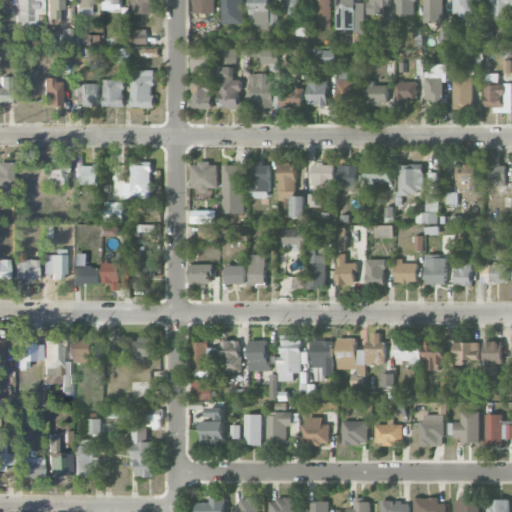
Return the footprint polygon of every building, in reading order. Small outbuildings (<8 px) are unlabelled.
[(0,0),(0,10),(8,10),(9,22),(16,21),(17,28),(33,27),(32,15),(43,14),(42,0),(0,0)] [(62,21),(61,0),(45,0),(46,22),(62,21)] [(94,0),(76,0),(77,15),(95,14),(94,0)] [(121,0),(104,0),(104,9),(121,10),(121,0)] [(155,12),(155,0),(133,0),(134,13),(155,12)] [(215,0),(193,0),(193,13),(215,13),(215,0)] [(222,0),(223,24),(243,23),(242,0),(222,0)] [(249,0),(250,28),(278,28),(278,7),(270,7),(269,0),(249,0)] [(299,0),(282,0),(283,14),(299,14),(299,0)] [(330,0),(314,0),(313,28),(330,28),(330,0)] [(336,0),(336,29),(353,29),(353,43),(364,43),(364,22),(355,22),(355,0),(336,0)] [(369,0),(369,14),(384,14),(384,7),(389,7),(389,0),(369,0)] [(397,0),(397,15),(416,15),(416,0),(397,0)] [(424,0),(424,22),(443,22),(443,0),(424,0)] [(453,0),(454,14),(461,14),(462,22),(474,22),(473,0),(453,0)] [(491,0),(492,20),(511,20),(511,0),(491,0)] [(379,37),(396,36),(395,21),(379,21),(379,37)] [(72,45),(72,28),(61,28),(61,45),(72,45)] [(441,44),(451,44),(451,30),(441,29),(441,44)] [(147,44),(148,30),(134,30),(133,44),(147,44)] [(82,45),(99,46),(100,35),(82,34),(82,45)] [(191,73),(214,73),(214,48),(192,47),(191,73)] [(470,70),(483,71),(483,47),(470,47),(470,70)] [(58,48),(58,63),(72,62),(72,48),(58,48)] [(275,64),(276,49),(250,48),(250,57),(261,57),(260,63),(275,64)] [(335,50),(317,50),(317,65),(335,65),(335,50)] [(426,101),(445,100),(445,65),(432,65),(432,72),(425,72),(426,101)] [(220,108),(240,108),(240,79),(233,80),(233,67),(220,67),(220,108)] [(132,107),(154,107),(154,70),(132,70),(132,107)] [(273,81),(260,82),(260,74),(250,74),(250,107),(274,106),(273,81)] [(485,107),(505,107),(504,85),(499,85),(499,75),(485,75),(485,107)] [(473,76),(454,76),(454,108),(473,109),(473,76)] [(0,103),(10,103),(10,77),(0,77),(0,103)] [(308,104),(327,104),(327,77),(308,77),(308,104)] [(103,79),(104,106),(124,106),(124,79),(103,79)] [(337,104),(357,105),(357,80),(337,79),(337,104)] [(61,80),(44,80),(44,107),(61,107),(61,80)] [(211,108),(212,83),(192,82),(191,108),(211,108)] [(417,82),(396,82),(397,105),(407,105),(407,99),(417,99),(417,82)] [(75,83),(75,106),(99,106),(99,84),(75,83)] [(387,83),(367,83),(368,104),(388,104),(387,83)] [(303,88),(280,87),(279,106),(302,107),(303,88)] [(75,184),(100,184),(100,165),(82,165),(82,156),(75,155),(75,184)] [(132,193),(139,193),(140,198),(152,198),(151,162),(131,163),(132,193)] [(279,200),(290,200),(290,191),(297,191),(296,162),(278,162),(279,200)] [(0,163),(0,193),(12,194),(13,164),(0,163)] [(66,188),(65,163),(47,164),(47,189),(66,188)] [(192,188),(200,188),(199,193),(209,193),(209,188),(217,188),(217,163),(192,163),(192,188)] [(270,198),(269,163),(251,163),(252,198),(270,198)] [(313,163),(313,186),(333,186),(334,164),(313,163)] [(506,187),(507,164),(489,163),(487,186),(506,187)] [(392,181),(391,164),(367,164),(367,187),(376,187),(376,182),(392,181)] [(399,164),(400,194),(424,193),(424,164),(399,164)] [(457,164),(456,192),(475,193),(476,165),(457,164)] [(223,213),(245,213),(245,165),(224,165),(223,213)] [(358,184),(358,165),(339,165),(339,184),(358,184)] [(322,193),(309,194),(309,207),(322,207),(322,193)] [(438,223),(438,194),(424,194),(425,223),(438,223)] [(291,217),(306,217),(306,196),(292,196),(291,217)] [(105,220),(123,221),(124,207),(105,207),(105,220)] [(215,238),(215,225),(200,226),(200,239),(215,238)] [(394,225),(376,225),(376,238),(394,238),(394,225)] [(122,236),(122,226),(105,226),(105,236),(122,236)] [(306,230),(284,229),(284,244),(306,245),(306,230)] [(424,251),(423,236),(415,236),(415,251),(424,251)] [(309,288),(325,288),(327,255),(321,254),(321,247),(311,246),(309,288)] [(43,255),(43,274),(51,275),(51,279),(64,280),(65,250),(54,249),(54,255),(43,255)] [(135,276),(152,275),(151,250),(134,251),(135,276)] [(456,263),(456,285),(473,285),(472,250),(463,250),(463,263),(456,263)] [(77,284),(100,284),(100,266),(87,266),(88,253),(78,253),(77,284)] [(337,284),(356,285),(357,263),(346,263),(346,254),(338,253),(337,284)] [(250,284),(266,285),(267,255),(251,254),(250,284)] [(426,255),(426,284),(446,284),(446,255),(426,255)] [(386,259),(366,259),(367,286),(387,286),(386,259)] [(0,280),(8,281),(8,261),(0,260),(0,280)] [(14,280),(37,280),(37,260),(15,260),(14,280)] [(418,261),(396,261),(396,283),(418,283),(418,261)] [(104,283),(111,283),(111,290),(122,290),(121,262),(103,263),(104,283)] [(213,264),(191,264),(191,284),(214,284),(213,264)] [(484,266),(485,284),(509,283),(509,265),(484,266)] [(246,284),(245,266),(226,266),(226,284),(246,284)] [(386,341),(381,342),(381,333),(371,333),(371,341),(366,341),(367,364),(386,364),(386,341)] [(136,337),(135,361),(144,361),(145,356),(154,356),(155,338),(136,337)] [(302,338),(280,337),(279,381),(294,381),(294,372),(301,372),(302,338)] [(337,371),(365,371),(366,349),(355,349),(355,338),(338,338),(337,371)] [(34,340),(18,340),(17,369),(27,369),(27,361),(42,361),(42,345),(34,345),(34,340)] [(74,340),(74,362),(94,362),(93,340),(74,340)] [(241,372),(242,341),(222,340),(221,372),(241,372)] [(250,371),(269,370),(268,340),(249,340),(250,371)] [(312,341),(314,381),(323,381),(323,376),(334,375),(332,340),(312,341)] [(421,363),(421,342),(396,341),(396,363),(421,363)] [(437,341),(424,341),(425,370),(436,370),(436,364),(445,364),(445,352),(437,352),(437,341)] [(44,384),(61,384),(61,393),(73,393),(72,362),(63,362),(63,342),(43,342),(44,384)] [(209,376),(208,365),(218,365),(218,348),(209,348),(209,342),(191,342),(192,376),(209,376)] [(455,359),(479,360),(480,342),(455,342),(455,359)] [(503,364),(502,342),(484,342),(485,364),(503,364)] [(394,374),(382,373),(382,386),(394,387),(394,374)] [(451,376),(440,376),(441,397),(452,397),(451,376)] [(192,400),(212,399),(212,380),(192,381),(192,400)] [(267,443),(286,443),(287,426),(292,426),(293,411),(286,411),(286,403),(276,403),(276,413),(268,413),(267,443)] [(141,408),(140,423),(161,423),(161,409),(141,408)] [(461,411),(461,422),(454,422),(454,437),(461,438),(461,443),(479,444),(480,412),(461,411)] [(224,444),(225,412),(209,412),(209,421),(201,421),(201,443),(224,444)] [(262,414),(245,414),(245,445),(262,445),(262,414)] [(444,446),(444,415),(421,414),(420,445),(444,446)] [(511,438),(511,420),(502,421),(502,414),(486,414),(486,445),(503,445),(503,439),(511,438)] [(304,444),(330,444),(330,424),(323,424),(323,417),(304,418),(304,444)] [(102,419),(88,419),(88,434),(101,434),(102,419)] [(403,445),(403,425),(394,424),(395,419),(389,419),(389,425),(376,424),(375,444),(403,445)] [(343,444),(368,444),(368,421),(343,421),(343,444)] [(137,477),(155,476),(154,441),(148,442),(148,426),(132,427),(133,467),(136,467),(137,477)] [(48,475),(66,476),(66,453),(58,453),(58,434),(49,434),(48,475)] [(76,477),(94,476),(93,439),(75,440),(76,477)] [(0,471),(6,472),(6,466),(13,466),(14,454),(4,454),(4,444),(0,444),(0,471)] [(43,457),(16,458),(16,477),(43,477),(43,457)] [(258,511),(259,498),(240,497),(240,506),(234,506),(234,511),(258,511)] [(414,511),(445,511),(445,504),(439,504),(439,497),(415,497),(414,511)] [(226,511),(226,498),(211,498),(211,503),(197,503),(197,511),(226,511)] [(295,511),(296,499),(271,498),(270,511),(295,511)] [(348,507),(347,511),(370,511),(370,499),(355,499),(354,507),(348,507)] [(479,511),(480,499),(455,499),(454,511),(479,511)] [(509,511),(509,499),(487,500),(487,511),(509,511)] [(310,501),(309,511),(329,511),(330,502),(310,501)] [(409,511),(410,501),(380,501),(380,511),(409,511)]
